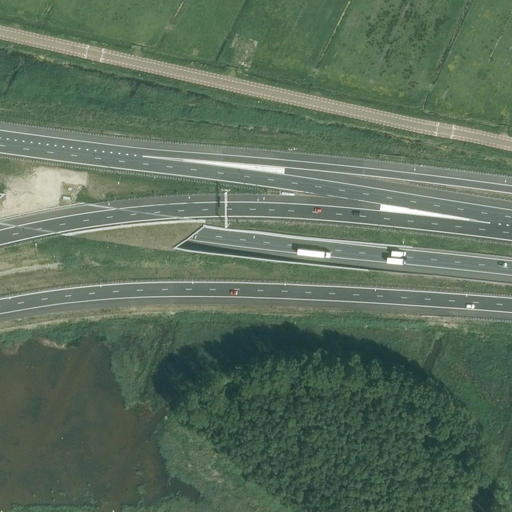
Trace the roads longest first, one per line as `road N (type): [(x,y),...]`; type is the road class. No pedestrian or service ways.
road 1 (unclassified): [(511,144),(0,32)]
road 2 (motorway): [(0,203),(511,268)]
road 3 (motorway): [(0,306),(183,289),(511,304)]
road 4 (motorway): [(491,219),(205,209),(0,237)]
road 5 (motorway): [(511,190),(285,164),(139,163)]
road 6 (motorway): [(491,219),(139,163)]
road 7 (motorway): [(139,163),(0,145)]
